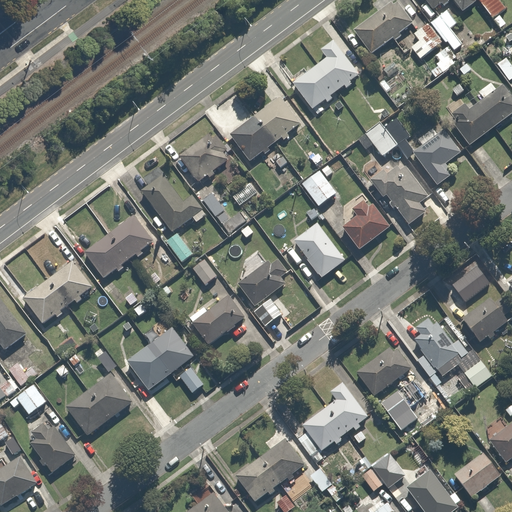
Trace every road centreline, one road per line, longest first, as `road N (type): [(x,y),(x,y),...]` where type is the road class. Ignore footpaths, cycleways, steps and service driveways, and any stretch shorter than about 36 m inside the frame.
road 1 (residential): [(511,196),(82,511)]
road 2 (secondary): [(304,0),(0,228)]
